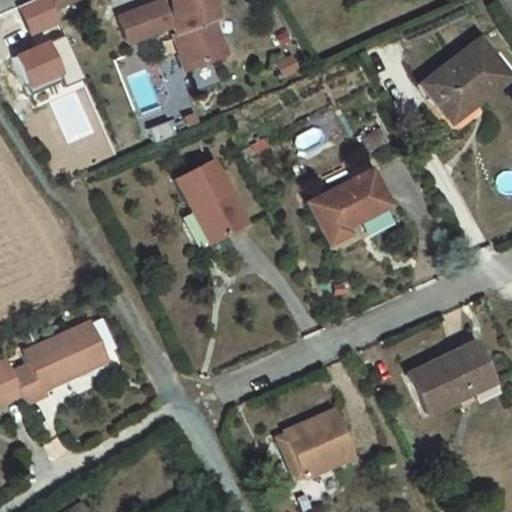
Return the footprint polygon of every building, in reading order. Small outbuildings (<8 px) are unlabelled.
[(50,0),(41,4),(47,20),(74,10),(69,0),(50,0)] [(209,0),(165,0),(168,49),(165,50),(177,86),(217,73),(206,38),(211,36),(209,0)] [(154,16),(111,30),(119,56),(163,42),(154,16)] [(426,113),(452,149),(483,128),(486,130),(511,113),(511,107),(486,73),(426,113)] [(175,122),(166,126),(170,135),(179,132),(175,122)] [(151,129),(131,136),(135,149),(156,142),(151,129)] [(202,211),(216,245),(241,234),(210,168),(176,182),(191,215),(202,211)] [(376,193),(307,219),(325,261),(346,250),(345,246),(390,229),(376,193)] [(191,215),(206,249),(216,245),(202,211),(191,215)] [(28,369),(9,379),(20,401),(24,410),(44,400),(42,395),(75,379),(72,373),(102,358),(86,326),(22,358),(28,369)] [(102,358),(72,373),(75,379),(105,364),(102,358)] [(414,384),(433,425),(465,412),(463,407),(499,392),(483,359),(414,384)] [(3,367),(0,368),(0,410),(20,401),(9,379),(3,367)] [(282,434),(298,478),(351,461),(334,417),(282,434)]
